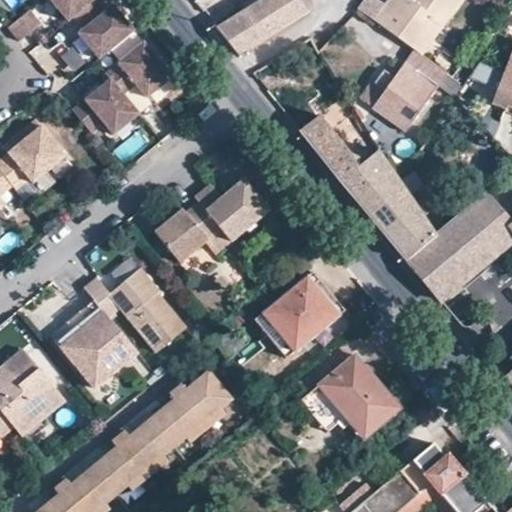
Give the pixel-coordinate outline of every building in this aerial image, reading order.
[(75,14),(91,0),(53,0),(69,19),(75,14)] [(106,9),(99,0),(91,0),(75,14),(85,27),(79,31),(101,56),(135,28),(114,2),(106,9)] [(300,0),(257,0),(217,27),(239,55),(308,10),(300,0)] [(385,0),(372,18),(411,46),(433,17),(442,23),(458,0),(413,0),(412,0),(385,0)] [(9,26),(20,39),(41,22),(30,8),(9,26)] [(420,53),(442,23),(433,17),(411,46),(414,48),(420,53)] [(62,27),(44,44),(58,59),(76,42),(62,27)] [(111,77),(123,92),(136,82),(147,95),(173,74),(144,40),(106,71),(109,75),(111,77)] [(402,132),(445,72),(420,53),(414,48),(391,78),(381,70),(372,82),(382,90),(369,108),(402,132)] [(78,49),(61,57),(69,75),(87,66),(78,49)] [(511,108),(511,52),(504,72),(478,63),(468,77),(497,89),(491,104),(504,109),(505,106),(511,108)] [(139,111),(123,92),(111,77),(73,108),(91,129),(103,119),(114,132),(139,111)] [(406,259),(435,234),(397,176),(378,148),(365,159),(359,164),(347,149),(318,114),(299,129),(358,201),(406,259)] [(480,123),(493,135),(498,122),(482,115),(480,123)] [(9,151),(0,158),(0,167),(16,187),(29,176),(33,180),(66,154),(36,118),(21,131),(26,137),(9,151)] [(21,131),(3,145),(9,151),(26,137),(21,131)] [(357,143),(347,149),(359,164),(365,159),(357,143)] [(0,194),(13,184),(0,168),(0,206),(6,202),(0,195),(0,194)] [(197,203),(218,229),(229,241),(267,209),(242,179),(219,198),(208,185),(192,198),(197,203)] [(435,234),(406,259),(451,314),(511,255),(511,220),(485,192),(435,234)] [(178,263),(218,229),(197,203),(183,214),(179,210),(152,233),(178,263)] [(93,300),(107,317),(120,305),(158,350),(186,326),(157,291),(159,289),(139,267),(109,293),(96,277),(83,289),(93,300)] [(255,319),(285,356),(343,308),(312,272),(255,319)] [(138,352),(107,317),(93,300),(65,324),(69,328),(54,341),(95,389),(138,352)] [(215,344),(221,339),(236,326),(229,317),(212,331),(208,334),(215,344)] [(350,357),(336,340),(313,360),(327,378),(350,357)] [(42,410),(47,416),(67,399),(24,348),(10,360),(18,370),(14,374),(10,370),(0,378),(0,408),(12,424),(18,431),(42,410)] [(346,411),(352,418),(366,435),(399,407),(353,354),(350,357),(327,378),(319,384),(343,413),(346,411)] [(10,360),(0,368),(0,378),(10,370),(14,374),(18,370),(10,360)] [(129,434),(117,444),(70,483),(60,491),(35,511),(36,511),(91,511),(105,501),(116,492),(128,482),(145,468),(162,454),(174,444),(184,436),(201,422),(219,407),(230,398),(208,369),(185,389),(176,397),(129,434)] [(172,392),(176,397),(185,389),(181,384),(177,387),(172,392)] [(343,413),(319,384),(300,399),(327,431),(338,422),(342,427),(352,418),(346,411),(343,413)] [(224,413),(219,407),(201,422),(207,428),(224,413)] [(0,434),(12,424),(0,408),(0,434)] [(23,437),(47,416),(42,410),(18,431),(23,437)] [(254,429),(264,421),(253,410),(244,417),(254,429)] [(207,428),(201,422),(184,436),(189,442),(189,443),(207,428)] [(114,439),(117,444),(129,434),(126,430),(125,429),(124,430),(121,433),(117,437),(114,439)] [(498,511),(446,452),(444,454),(433,441),(362,501),(370,511),(397,511),(432,483),(457,511),(498,511)] [(166,461),(162,454),(145,468),(150,474),(167,461),(166,461)] [(150,474),(145,468),(128,482),(133,488),(149,475),(150,474)] [(56,487),(60,491),(70,483),(66,479),(63,481),(60,483),(56,486),(56,487)] [(457,511),(432,483),(397,511),(414,511),(430,499),(441,511),(457,511)] [(91,511),(104,511),(111,507),(110,506),(105,501),(91,511)] [(316,511),(339,511),(330,501),(316,511)]
